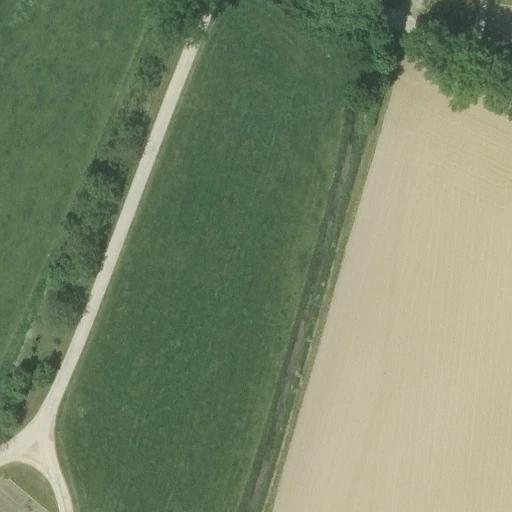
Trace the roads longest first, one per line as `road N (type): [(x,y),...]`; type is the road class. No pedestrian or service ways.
road 1 (unknown): [(0,450),(50,406),(172,81),(213,0)]
road 2 (unclassified): [(511,73),(357,0)]
